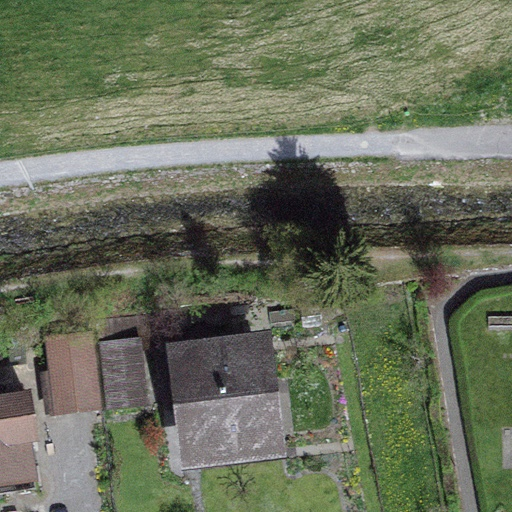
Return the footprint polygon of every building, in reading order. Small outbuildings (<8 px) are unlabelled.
[(50,345),(58,412),(97,407),(90,340),(50,345)] [(105,346),(112,411),(142,408),(135,342),(105,346)] [(194,417),(199,452),(265,444),(254,356),(188,364),(191,390),(194,417)] [(176,419),(194,417),(191,390),(173,392),(176,419)] [(26,441),(34,440),(27,399),(0,403),(0,494),(9,493),(8,484),(21,481),(16,443),(26,441)] [(9,493),(34,490),(26,441),(16,443),(21,481),(8,484),(9,493)]
